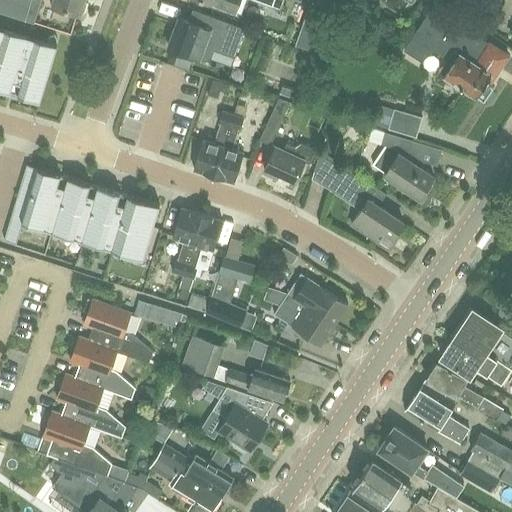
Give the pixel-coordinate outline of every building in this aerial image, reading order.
[(0,0),(0,10),(34,21),(40,0),(52,0),(51,5),(81,15),(85,0),(0,0)] [(202,0),(229,10),(232,0),(202,0)] [(488,43),(433,6),(413,36),(404,50),(422,62),(431,48),(452,62),(444,75),(475,95),(476,94),(484,99),(492,87),(489,85),(508,55),(489,43),(488,43)] [(189,55),(189,54),(202,60),(207,60),(209,58),(214,45),(236,54),(244,29),(210,16),(206,27),(200,24),(179,17),(168,48),(189,55)] [(302,25),(295,45),(311,52),(319,31),(302,25)] [(0,88),(40,101),(57,45),(56,44),(54,51),(0,34),(0,88)] [(191,60),(176,55),(173,64),(189,69),(191,60)] [(226,92),(229,83),(213,78),(210,87),(220,91),(226,92)] [(279,93),(293,98),(296,90),(282,85),(279,93)] [(243,116),(250,98),(242,95),(235,114),(234,114),(214,174),(234,181),(243,152),(232,148),(235,138),(236,138),(238,130),(240,130),(244,117),(243,116)] [(395,108),(380,104),(375,124),(388,128),(416,137),(422,117),(395,108)] [(275,106),(260,139),(270,144),(286,111),(282,110),(275,106)] [(373,109),(363,107),(362,114),(371,116),(373,109)] [(194,168),(214,174),(234,114),(222,110),(218,124),(220,124),(217,132),(214,143),(203,139),(194,168)] [(372,164),(384,173),(404,186),(402,189),(420,202),(429,189),(426,187),(433,176),(418,165),(423,147),(400,140),(401,136),(384,131),(381,142),(385,145),(372,164)] [(324,150),(335,153),(339,139),(328,136),(324,150)] [(316,149),(301,142),(295,146),(287,142),(284,149),(276,145),(264,170),(294,183),(304,160),(310,163),(316,149)] [(143,258),(159,204),(26,164),(3,239),(15,243),(22,221),(143,258)] [(398,237),(394,234),(403,221),(378,205),(386,193),(345,165),(337,178),(367,198),(351,223),(386,246),(390,249),(398,237)] [(183,275),(202,214),(182,207),(173,237),(184,240),(180,250),(178,258),(176,258),(172,271),(183,275)] [(212,249),(222,220),(202,214),(183,275),(194,278),(198,265),(196,264),(199,256),(202,246),(212,249)] [(250,279),(255,264),(225,254),(220,269),(219,271),(238,277),(239,275),(250,279)] [(230,301),(238,277),(219,271),(210,300),(206,311),(234,320),(239,304),(230,301)] [(334,323),(347,303),(319,284),(301,272),(287,292),(334,323)] [(194,278),(183,275),(179,288),(190,291),(194,278)] [(320,343),(334,323),(287,292),(273,312),(287,322),(282,330),(297,336),(301,330),(320,343)] [(130,311),(93,298),(92,299),(88,298),(84,310),(87,312),(83,323),(93,326),(88,338),(88,339),(116,349),(116,350),(148,361),(152,350),(133,333),(123,330),(130,311)] [(152,303),(139,299),(135,313),(147,317),(152,303)] [(511,335),(472,309),(452,338),(455,340),(454,341),(481,358),(484,354),(501,364),(503,366),(511,370),(511,369),(503,362),(506,357),(511,360),(511,335)] [(226,381),(282,400),(289,379),(255,368),(253,376),(229,368),(218,364),(225,345),(205,338),(193,334),(182,365),(194,369),(213,375),(213,377),(226,381)] [(131,397),(135,386),(116,369),(110,367),(116,350),(116,349),(88,339),(88,338),(79,335),(70,360),(79,364),(75,376),(74,376),(103,386),(103,387),(131,397)] [(266,344),(254,338),(249,353),(262,358),(266,344)] [(481,358),(454,341),(455,340),(452,338),(440,356),(470,376),(476,367),(501,384),(511,370),(503,366),(501,364),(484,354),(481,358)] [(484,396),(461,384),(464,379),(436,361),(426,378),(454,396),(455,394),(476,407),(477,407),(496,419),(503,408),(484,396)] [(121,436),(125,424),(106,408),(96,404),(103,387),(103,386),(74,376),(75,376),(65,372),(56,397),(65,401),(61,413),(89,423),(89,424),(121,436)] [(226,385),(225,386),(208,380),(204,388),(218,396),(219,397),(212,408),(225,416),(218,428),(233,437),(231,440),(232,444),(243,451),(247,451),(249,447),(250,448),(266,423),(242,408),(251,394),(226,385)] [(465,444),(467,439),(463,437),(468,428),(446,414),(453,402),(423,383),(404,409),(434,428),(465,444)] [(156,389),(146,385),(142,397),(152,401),(156,389)] [(511,412),(503,408),(496,419),(504,423),(511,412)] [(107,474),(111,462),(92,445),(83,441),(89,424),(89,423),(61,413),(52,410),(43,435),(52,438),(46,453),(104,473),(107,474)] [(423,478),(428,470),(416,463),(427,447),(394,425),(378,448),(423,478)] [(128,439),(138,442),(141,432),(132,429),(128,439)] [(505,467),(499,477),(511,484),(511,450),(480,432),(471,448),(474,450),(505,467)] [(191,459),(164,441),(149,464),(157,469),(158,467),(162,469),(168,460),(218,494),(231,475),(221,468),(212,462),(210,460),(196,451),(191,459)] [(217,449),(210,460),(212,462),(221,468),(229,457),(217,449)] [(119,511),(91,492),(104,473),(46,453),(36,450),(33,459),(50,465),(61,473),(52,485),(61,492),(81,506),(76,511),(119,511)] [(416,502),(406,495),(412,485),(401,478),(371,458),(353,485),(383,505),(382,505),(389,510),(392,511),(483,511),(437,486),(429,500),(422,495),(416,502)] [(491,491),(499,477),(469,459),(468,459),(460,473),(491,491)] [(218,494),(168,460),(162,469),(158,467),(157,469),(173,480),(171,483),(208,509),(218,494)] [(141,486),(143,487),(146,480),(147,475),(140,472),(138,477),(127,473),(124,480),(126,481),(137,484),(141,486)] [(146,480),(143,487),(150,492),(158,497),(163,490),(146,480)] [(385,511),(351,489),(335,511),(385,511)]
